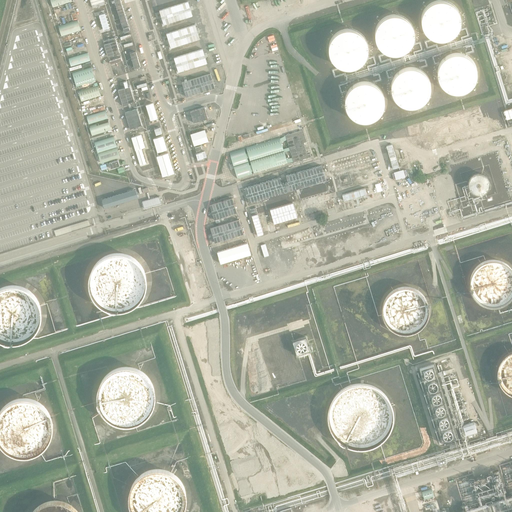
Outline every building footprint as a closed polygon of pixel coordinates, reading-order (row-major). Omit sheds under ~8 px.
[(121,0),(114,0),(115,4),(114,8),(114,9),(111,9),(109,9),(104,10),(112,11),(115,11),(115,12),(118,13),(117,18),(110,17),(110,18),(111,22),(114,21),(115,19),(120,20),(120,22),(122,23),(124,32),(129,31),(121,0)] [(425,34),(430,39),(437,42),(443,42),(450,41),(456,37),(460,32),(463,25),(463,18),(460,12),(456,6),(451,3),(444,1),(437,1),(431,4),(426,9),(422,15),(421,21),(422,28),(425,34)] [(101,11),(94,13),(97,22),(103,20),(101,11)] [(378,48),(383,53),(390,56),(397,56),(403,55),(409,51),(413,46),(416,39),(416,32),(413,26),(409,20),(404,17),(397,15),(390,15),(384,18),(379,23),(375,29),(374,35),(375,42),(378,48)] [(58,26),(62,37),(81,31),(77,20),(58,26)] [(196,26),(160,36),(164,52),(165,52),(164,48),(174,51),(175,47),(186,44),(188,50),(193,51),(191,56),(187,57),(188,61),(191,60),(191,62),(195,61),(195,63),(198,63),(199,61),(199,59),(201,59),(202,64),(207,63),(204,52),(198,54),(194,53),(194,51),(202,49),(196,26)] [(332,63),(337,68),(344,71),(350,71),(357,70),(363,66),(367,61),(369,54),(370,47),(367,41),(363,35),(357,31),(351,30),(344,30),(338,33),(333,37),(329,43),(328,50),(329,57),(332,63)] [(113,32),(102,36),(109,58),(120,54),(113,32)] [(71,66),(90,60),(88,53),(69,59),(71,66)] [(442,87),(447,92),(453,95),(460,95),(467,94),(473,90),(477,85),(479,78),(479,71),(477,65),(473,59),(467,55),(461,54),(454,54),(447,57),(442,61),(439,67),(438,74),(439,81),(442,87)] [(107,59),(109,64),(121,61),(119,55),(107,59)] [(131,57),(135,68),(141,67),(137,55),(131,57)] [(112,65),(115,74),(123,71),(120,63),(112,65)] [(77,86),(96,81),(91,65),(72,71),(77,86)] [(394,102),(399,107),(406,110),(413,110),(419,109),(425,105),(429,100),(432,93),(432,86),(430,80),(425,74),(420,70),(413,69),(406,69),(400,72),(395,76),(391,82),(390,89),(391,96),(394,102)] [(196,89),(213,85),(211,75),(199,78),(200,83),(195,84),(196,89)] [(138,81),(141,90),(147,88),(144,80),(138,81)] [(348,116),(353,121),(359,124),(366,124),(373,123),(379,119),(383,114),(385,107),(385,100),(383,94),(379,88),(373,85),(367,83),(360,83),(354,86),(348,91),(345,97),(344,103),(345,110),(348,116)] [(82,102),(101,96),(98,86),(78,91),(82,102)] [(130,86),(118,90),(123,106),(132,104),(131,101),(134,100),(130,86)] [(158,118),(153,102),(146,104),(151,120),(158,118)] [(143,126),(137,109),(125,113),(131,130),(143,126)] [(89,124),(108,118),(105,110),(86,116),(89,124)] [(192,116),(193,122),(218,116),(216,110),(192,116)] [(92,136),(111,130),(108,120),(89,126),(92,136)] [(160,127),(154,129),(156,135),(162,133),(160,127)] [(194,146),(208,141),(205,130),(190,134),(194,146)] [(303,130),(286,135),(294,162),(311,156),(310,153),(308,154),(304,143),(307,142),(303,130)] [(142,134),(132,137),(136,150),(141,148),(145,147),(142,134)] [(163,136),(153,139),(157,152),(167,149),(163,136)] [(114,137),(94,143),(98,153),(117,148),(114,137)] [(280,138),(246,148),(250,161),(284,150),(280,138)] [(117,148),(98,154),(101,165),(109,162),(118,159),(120,159),(117,148)] [(141,148),(136,150),(140,165),(146,163),(141,148)] [(244,149),(230,153),(238,179),(252,175),(244,149)] [(284,150),(250,161),(254,174),(288,163),(284,150)] [(168,152),(156,156),(162,176),(174,173),(168,152)] [(200,160),(205,159),(204,155),(207,154),(206,152),(198,154),(200,160)] [(118,159),(109,162),(111,169),(120,166),(118,159)] [(280,177),(244,188),(249,203),(326,180),(321,165),(286,175),(288,182),(282,183),(280,177)] [(486,184),(486,182),(486,180),(485,179),(484,177),(482,176),(481,175),(479,175),(477,175),(475,175),(473,176),(472,176),(471,177),(470,179),(469,180),(469,182),(468,184),(469,185),(469,187),(470,189),(471,190),(472,191),(474,192),(476,193),(477,193),(479,193),(481,192),(482,191),(484,190),(485,189),(486,187),(486,186),(486,184)] [(136,189),(102,200),(104,208),(138,198),(136,189)] [(161,203),(159,197),(149,200),(142,201),(144,208),(152,206),(161,203)] [(335,229),(364,222),(363,216),(334,224),(335,229)] [(89,221),(54,229),(56,234),(90,226),(89,221)] [(247,243),(217,252),(221,264),(251,255),(247,243)] [(144,287),(144,284),(144,281),(143,278),(143,276),(142,273),(141,270),(139,268),(138,266),(136,264),(134,262),(132,260),(129,259),(127,257),(124,256),(122,256),(119,255),(116,255),(113,255),(111,255),(108,256),(105,257),(103,258),(100,259),(98,261),(96,262),(94,264),(92,266),(90,269),(89,271),(88,274),(87,276),(87,279),(86,282),(86,285),(87,287),(87,290),(88,293),(89,295),(90,298),(92,300),(93,302),(95,304),(97,306),(100,308),(102,309),(105,310),(107,311),(110,312),(113,312),(116,312),(118,312),(121,312),(124,311),(126,310),(129,309),(131,307),(133,306),(135,304),(137,302),(139,299),(140,297),(142,295),(143,292),(143,289),(144,287)] [(511,266),(510,265),(509,263),(507,262),(503,260),(501,259),(499,259),(497,258),(494,258),(490,259),(487,259),(485,260),(483,261),(480,262),(477,265),(475,268),(473,270),(472,272),(471,274),(471,276),(470,279),(470,281),(470,283),(470,286),(472,290),(472,292),(474,294),(476,298),(478,299),(480,301),(484,303),(488,305),(491,305),(493,305),(495,305),(498,305),(502,304),(504,303),(506,302),(509,300),(510,299),(511,297),(511,296),(511,266)] [(429,309),(429,307),(429,304),(428,300),(427,298),(425,296),(424,294),(422,292),(421,290),(419,289),(417,288),(415,287),(413,286),(410,286),(406,285),(403,285),(401,285),(397,287),(394,288),(392,289),(391,290),(389,292),(387,294),(386,295),(385,298),(384,300),(383,304),(382,306),(382,309),(382,311),(383,314),(383,316),(384,318),(385,320),(386,322),(388,324),(389,326),(392,328),(394,329),(397,331),(399,331),(401,332),(404,332),(406,332),(408,332),(410,332),(413,331),(415,331),(417,329),(419,328),(422,326),(423,324),(425,322),(426,320),(427,318),(429,314),(429,312),(429,309)] [(38,318),(38,315),(38,312),(37,310),(37,307),(36,304),(35,302),(33,299),(32,297),(30,295),(28,293),(25,292),(23,290),(21,289),(18,288),(15,287),(12,287),(10,287),(7,287),(4,287),(1,288),(0,288),(0,342),(2,343),(5,344),(7,344),(10,344),(13,344),(16,343),(18,343),(21,342),(23,340),(26,339),(28,337),(30,335),(32,333),(33,331),(35,328),(36,326),(37,323),(38,321),(38,318)] [(308,337),(289,341),(291,352),(296,351),(297,355),(312,352),(308,337)] [(511,349),(509,350),(507,352),(504,354),(503,356),(501,358),(500,360),(499,362),(498,364),(497,367),(497,371),(497,373),(497,375),(498,377),(498,380),(499,381),(501,384),(502,386),(504,388),(505,389),(507,391),(511,393),(511,349)] [(290,361),(283,363),(286,371),(293,369),(290,361)] [(456,437),(439,382),(433,364),(416,368),(441,442),(456,437)] [(154,397),(154,394),(154,391),(154,389),(153,386),(152,383),(151,381),(149,378),(148,376),(146,374),(144,372),(141,370),(139,369),(136,368),(134,367),(131,366),(128,366),(125,366),(123,366),(120,366),(117,367),(114,368),(112,369),(109,371),(107,372),(105,374),(103,376),(102,379),(100,381),(99,384),(98,386),(97,389),(97,392),(97,395),(97,397),(97,400),(98,403),(99,406),(100,408),(102,410),(104,413),(105,415),(108,417),(110,418),(112,420),(115,421),(117,422),(120,423),(123,423),(126,423),(129,423),(131,422),(134,422),(137,421),(139,420),(142,418),(144,416),(146,415),(148,412),(150,410),(151,408),(152,405),(153,403),(154,400),(154,397)] [(393,415),(393,414),(393,411),(393,408),(392,405),(391,402),(389,399),(388,396),(385,393),(383,391),(381,389),(379,387),(376,385),(373,384),(371,383),(367,382),(363,382),(360,382),(358,382),(354,382),(351,383),(348,384),(345,386),(342,387),(340,389),(337,392),(335,394),(333,396),(332,399),(330,402),(329,405),(328,408),(328,411),(328,414),(328,417),(328,421),(329,424),(330,427),(332,430),(333,432),(336,436),(337,437),(340,440),(342,441),(344,443),(347,444),(352,446),(357,447),(360,447),(363,447),(367,447),(370,446),(372,445),(376,443),(378,442),(381,440),(383,438),(386,436),(388,433),(389,430),(391,428),(392,425),(393,422),(393,418),(393,415)] [(54,428),(54,425),(54,422),(53,420),(53,417),(52,414),(50,412),(49,409),(47,407),(46,405),(43,403),(41,402),(39,400),(36,399),(34,398),(31,397),(28,397),(26,397),(23,397),(20,397),(17,398),(15,399),(12,400),(10,401),(7,403),(5,404),(3,407),(2,409),(0,411),(0,439),(0,440),(2,442),(4,445),(6,447),(8,448),(10,450),(13,451),(15,452),(18,453),(21,454),(23,454),(26,454),(29,454),(32,453),(34,453),(37,452),(39,450),(42,449),(44,447),(46,445),(48,443),(49,441),(51,438),(52,436),(53,433),(53,431),(54,428)] [(474,422),(463,426),(466,435),(477,431),(474,422)] [(188,499),(188,496),(188,494),(187,491),(186,488),(185,485),(184,483),(183,480),(181,478),(179,476),(177,474),(175,473),(172,471),(170,470),(167,469),(164,468),(162,468),(159,468),(156,468),(153,469),(150,469),(148,470),(145,471),(143,473),(141,475),(138,476),(137,479),(135,481),(134,483),(132,486),(131,488),(131,491),(130,494),(130,497),(130,500),(131,502),(132,505),(133,508),(134,510),(134,511),(183,511),(184,510),(186,507),(187,505),(187,502),(188,499)] [(80,511),(79,511),(77,508),(75,507),(73,505),(71,503),(68,502),(66,501),(63,500),(60,500),(57,500),(55,500),(52,500),(49,501),(46,501),(44,502),(41,504),(39,505),(37,507),(35,509),(33,511),(32,511),(80,511)]
